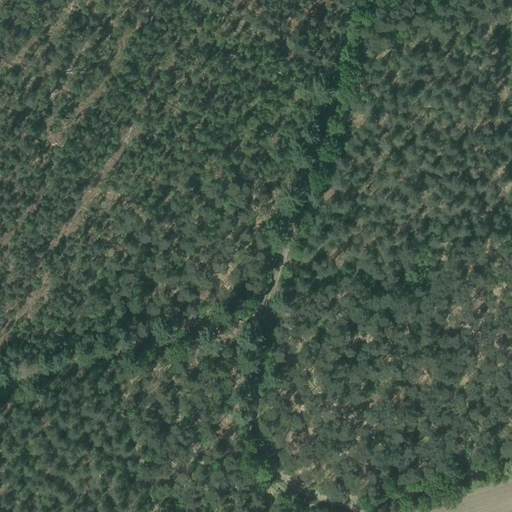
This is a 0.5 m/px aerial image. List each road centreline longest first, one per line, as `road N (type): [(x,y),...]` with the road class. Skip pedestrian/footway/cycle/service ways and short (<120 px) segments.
road 1 (track): [(263,295),(448,239)]
road 2 (track): [(157,511),(105,351)]
road 3 (track): [(511,460),(359,510)]
road 4 (track): [(105,351),(258,312)]
road 5 (track): [(336,67),(198,0)]
